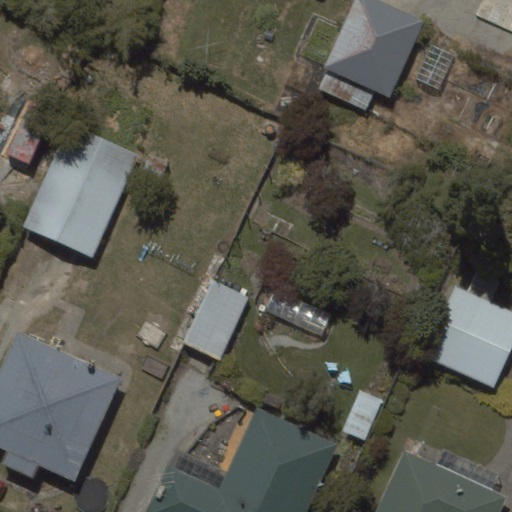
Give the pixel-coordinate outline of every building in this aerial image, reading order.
[(425,13),(389,0),(352,0),(317,94),(360,111),(368,90),(393,99),(425,13)] [(89,258),(135,158),(64,125),(19,225),(89,258)] [(251,291),(209,272),(176,343),(218,363),(251,291)] [(511,342),(511,312),(452,287),(417,358),(487,392),(511,342)] [(0,378),(0,443),(10,448),(2,465),(37,481),(45,463),(72,476),(119,373),(22,330),(0,378)] [(384,398),(355,384),(336,423),(365,437),(384,398)] [(181,463),(159,511),(307,511),(337,445),(263,412),(231,485),(181,463)] [(499,511),(509,496),(382,427),(351,485),(382,502),(376,511),(499,511)]
